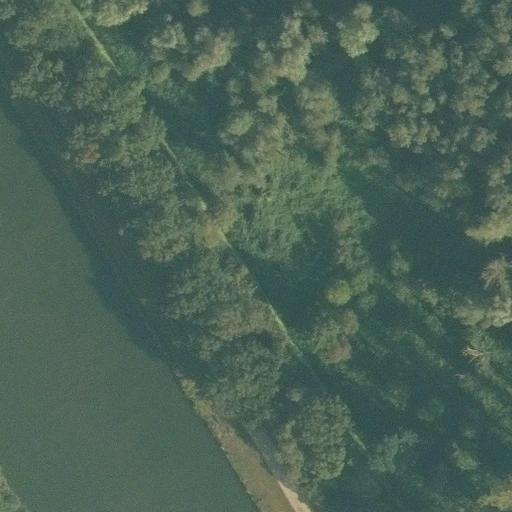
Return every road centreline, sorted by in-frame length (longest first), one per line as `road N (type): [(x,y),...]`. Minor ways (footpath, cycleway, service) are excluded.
road 1 (track): [(303,511),(126,221)]
road 2 (track): [(126,221),(0,13)]
